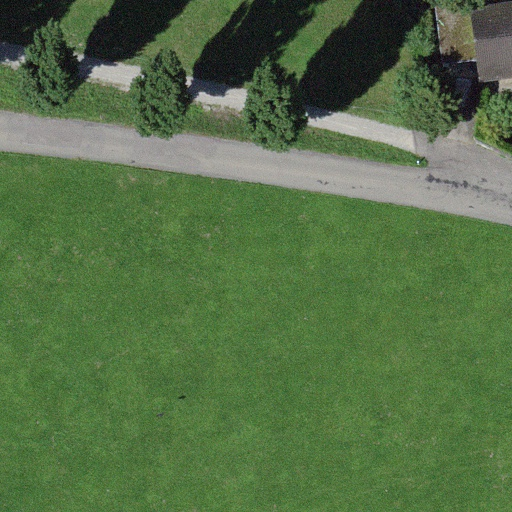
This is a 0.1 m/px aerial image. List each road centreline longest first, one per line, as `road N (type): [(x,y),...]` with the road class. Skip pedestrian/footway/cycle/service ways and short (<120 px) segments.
road 1 (track): [(504,188),(454,151),(0,51)]
road 2 (residential): [(511,191),(0,132)]
